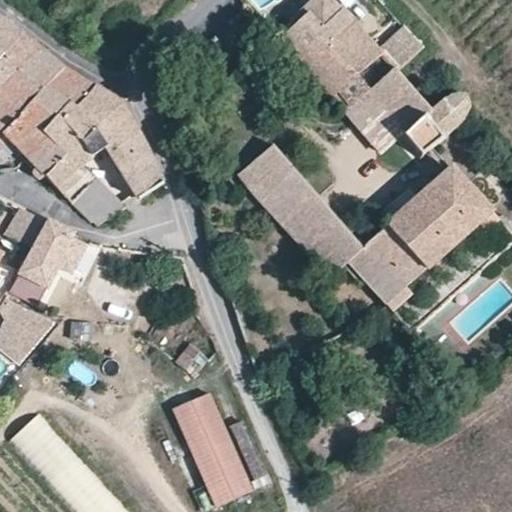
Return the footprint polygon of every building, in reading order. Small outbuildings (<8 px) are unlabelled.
[(328,4),(289,45),(341,94),(356,79),(380,54),(328,4)] [(0,61),(24,36),(0,19),(0,61)] [(0,92),(6,83),(42,50),(24,36),(0,61),(0,92)] [(0,129),(3,132),(65,70),(42,50),(6,83),(0,92),(0,129)] [(429,109),(380,54),(356,79),(411,129),(404,136),(432,156),(467,124),(471,104),(461,95),(440,100),(429,109)] [(78,109),(96,86),(65,70),(3,132),(0,134),(0,146),(6,142),(30,157),(52,139),(43,133),(70,104),(78,109)] [(104,151),(139,200),(165,182),(124,102),(96,86),(78,109),(70,104),(43,133),(52,139),(30,157),(37,168),(35,173),(38,180),(46,177),(57,188),(85,166),(104,151)] [(347,264),(364,250),(272,145),(241,174),(328,279),(347,264)] [(125,206),(85,166),(57,188),(97,232),(125,206)] [(364,250),(347,264),(381,304),(485,218),(451,177),(364,250)] [(49,220),(23,263),(35,271),(48,257),(59,261),(74,231),(49,220)] [(35,271),(23,263),(5,295),(31,308),(59,261),(48,257),(35,271)] [(31,308),(5,295),(1,306),(7,320),(0,342),(16,357),(48,317),(31,308)] [(200,354),(190,343),(175,362),(186,370),(200,354)] [(201,392),(173,405),(217,500),(245,487),(201,392)] [(8,444),(73,511),(128,511),(37,417),(8,444)]
